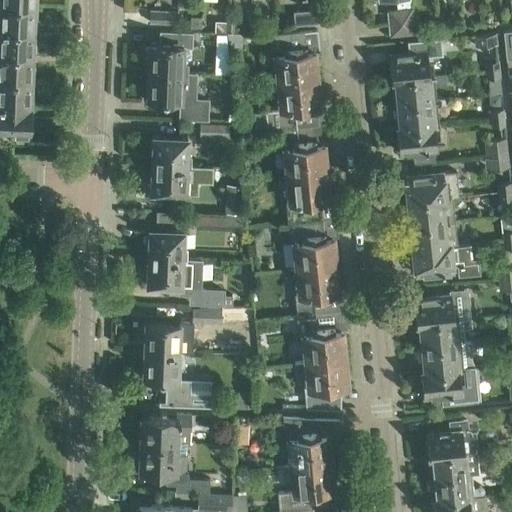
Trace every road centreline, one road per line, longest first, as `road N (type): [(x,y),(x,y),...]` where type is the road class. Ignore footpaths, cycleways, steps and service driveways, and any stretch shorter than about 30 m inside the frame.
road 1 (residential): [(344,0),(393,511)]
road 2 (unclassified): [(76,511),(90,182)]
road 3 (unclassified): [(90,182),(95,0)]
